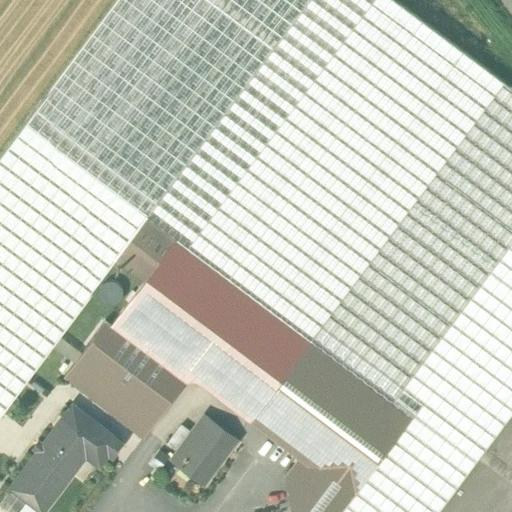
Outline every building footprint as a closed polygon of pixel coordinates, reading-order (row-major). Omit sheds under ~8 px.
[(115,0),(0,154),(0,412),(116,258),(116,257),(147,216),(312,339),(413,414),(340,511),(437,511),(511,413),(511,86),(396,0),(115,0)] [(312,339),(147,216),(116,257),(116,258),(145,279),(111,325),(186,381),(204,377),(255,415),(312,339)] [(111,325),(105,320),(63,376),(145,437),(186,381),(111,325)] [(340,511),(413,414),(312,339),(255,415),(304,452),(288,474),(295,511),(340,511)] [(122,442),(72,404),(9,486),(40,510),(84,453),(98,463),(107,451),(112,455),(122,442)] [(205,416),(173,459),(204,481),(236,438),(205,416)]
